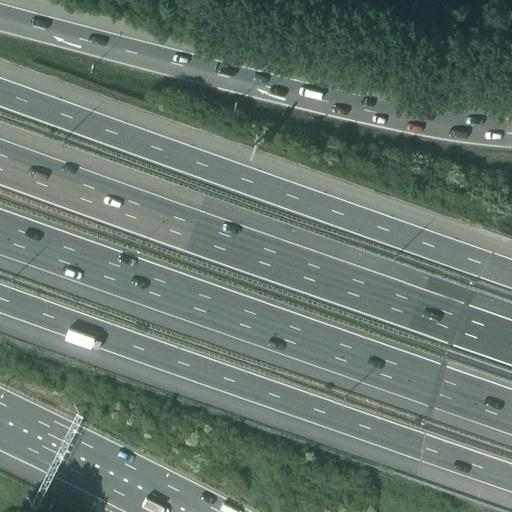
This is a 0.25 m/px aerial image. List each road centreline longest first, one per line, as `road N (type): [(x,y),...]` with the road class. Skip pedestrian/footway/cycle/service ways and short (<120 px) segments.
road 1 (motorway): [(511,337),(0,151)]
road 2 (motorway): [(0,300),(511,486)]
road 3 (motorway): [(0,227),(511,411)]
road 4 (motorway): [(511,275),(0,92)]
road 5 (motorway): [(511,134),(365,112),(0,18)]
road 6 (motorway): [(0,420),(183,511)]
